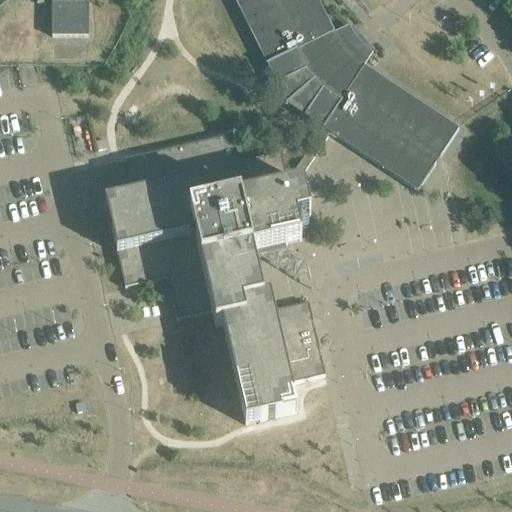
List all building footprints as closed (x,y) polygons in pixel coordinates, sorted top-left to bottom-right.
[(87,0),(52,0),(52,39),(88,39),(87,0)] [(232,0),(271,77),(276,86),(281,96),(285,106),(295,113),(300,116),(304,118),(313,125),(322,130),(321,132),(318,137),(310,148),(307,154),(290,180),(292,189),(300,187),(298,181),(310,165),(329,135),(381,170),(417,193),(443,153),(458,131),(364,68),(355,63),(352,59),(347,53),(341,47),(338,43),(334,34),(316,0),(232,0)] [(132,197),(104,203),(105,204),(108,217),(111,234),(124,290),(167,280),(170,297),(176,323),(211,314),(215,328),(222,327),(245,426),(297,414),(290,386),(324,378),(325,378),(308,305),(273,313),(270,301),(270,299),(263,301),(252,254),(252,253),(258,252),(285,245),(301,242),(296,221),(300,220),(304,219),(310,218),(303,187),(300,187),(292,189),(289,190),(281,155),(239,165),(232,137),(124,162),(132,197)] [(104,142),(95,144),(97,152),(106,151),(104,142)] [(83,404),(75,406),(77,415),(85,413),(83,404)]
